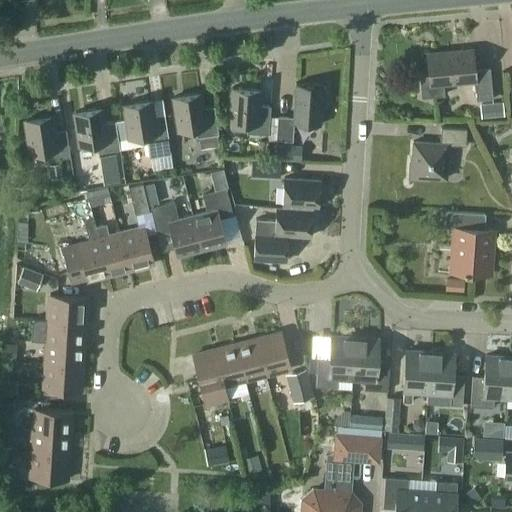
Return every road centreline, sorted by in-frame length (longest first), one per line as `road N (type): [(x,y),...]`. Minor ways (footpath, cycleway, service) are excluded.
road 1 (tertiary): [(0,57),(361,4)]
road 2 (residential): [(120,406),(104,398),(109,323),(118,308),(221,279),(285,296),(356,272)]
road 3 (residential): [(356,272),(347,253),(361,4)]
road 4 (residential): [(356,272),(406,317),(511,324)]
